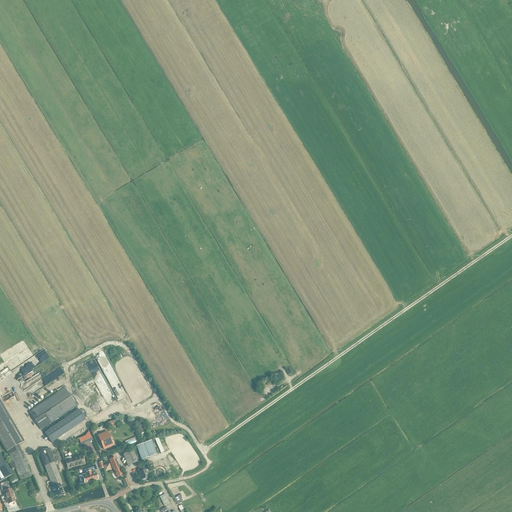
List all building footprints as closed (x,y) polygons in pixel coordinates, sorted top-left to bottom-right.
[(65,387),(28,412),(41,430),(77,405),(65,387)] [(0,440),(7,451),(8,454),(9,454),(13,462),(15,468),(21,481),(32,476),(27,465),(18,445),(24,441),(13,423),(0,400),(0,440)] [(77,412),(45,433),(52,443),(82,422),(86,420),(79,410),(77,412)] [(111,421),(105,425),(108,431),(115,427),(111,421)] [(138,421),(134,423),(140,434),(144,432),(141,426),(142,425),(141,423),(139,424),(138,421)] [(107,432),(98,436),(104,450),(114,445),(107,432)] [(158,437),(155,439),(161,453),(164,452),(158,437)] [(151,441),(136,447),(142,461),(157,456),(151,441)] [(0,482),(13,475),(0,454),(2,453),(0,448),(0,482)] [(50,449),(39,453),(56,497),(64,494),(60,484),(62,483),(54,462),(55,462),(52,455),(50,449)] [(133,451),(123,455),(128,466),(138,462),(133,451)] [(83,456),(65,461),(68,470),(85,464),(83,456)] [(109,461),(117,478),(118,478),(120,477),(120,476),(123,475),(115,458),(109,461)] [(141,468),(138,469),(139,473),(140,473),(143,480),(148,478),(145,471),(148,470),(146,466),(141,468)] [(82,475),(79,476),(81,482),(84,481),(85,484),(98,480),(95,471),(91,472),(87,473),(82,475)] [(4,485),(0,486),(2,492),(10,489),(7,481),(3,483),(4,485)] [(11,490),(5,492),(9,503),(15,501),(11,490)] [(175,498),(174,498),(177,505),(178,504),(182,502),(183,502),(182,501),(181,494),(175,498)] [(166,495),(160,497),(165,506),(170,504),(166,495)]
